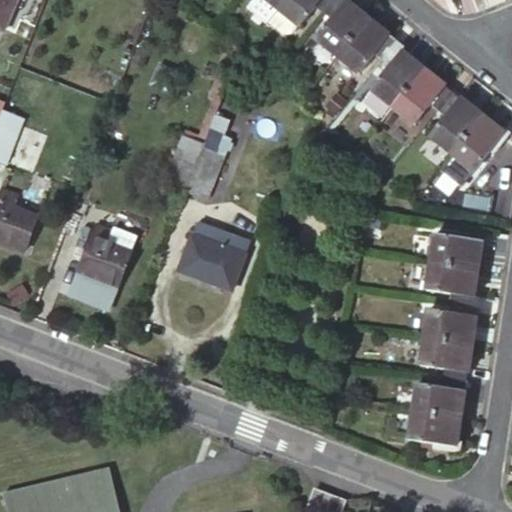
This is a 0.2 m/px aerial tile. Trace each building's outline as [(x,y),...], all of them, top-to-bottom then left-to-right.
[(14,0),(0,0),(0,28),(2,30),(14,0)] [(268,22),(277,10),(264,0),(254,0),(250,5),(251,11),(266,23),(268,22)] [(264,0),(277,10),(285,0),(264,0)] [(328,0),(285,0),(277,10),(296,26),(299,28),(317,6),(320,9),(328,0)] [(368,20),(343,0),(341,0),(328,16),(332,19),(313,41),(335,59),(368,20)] [(328,0),(320,9),(324,13),(335,0),(328,0)] [(335,0),(324,13),(328,16),(341,0),(335,0)] [(268,22),(283,34),(290,34),(296,26),(277,10),(268,22)] [(393,41),(368,20),(335,59),(356,77),(375,55),(378,58),(393,41)] [(393,41),(378,58),(382,61),(397,44),(393,41)] [(401,47),(397,44),(382,61),(386,65),(399,49),(401,47)] [(424,70),(399,49),(386,65),(385,66),(388,69),(370,91),(392,109),(424,70)] [(424,70),(392,109),(413,127),(431,105),(435,108),(449,91),(424,70)] [(10,81),(8,85),(0,105),(22,114),(29,116),(37,92),(10,81)] [(453,94),(449,91),(435,108),(439,111),(453,94)] [(457,97),(453,94),(439,111),(443,115),(457,97)] [(482,118),(457,97),(443,115),(446,118),(428,139),(450,157),(482,118)] [(0,105),(0,106),(0,160),(3,162),(22,114),(0,105)] [(507,139),(482,118),(450,157),(452,159),(468,173),(471,175),(489,153),(493,156),(507,139)] [(164,179),(184,187),(197,154),(202,140),(183,133),(164,179)] [(197,154),(184,187),(202,194),(216,162),(197,154)] [(468,173),(452,159),(444,168),(461,183),(468,173)] [(0,188),(0,239),(22,248),(34,216),(10,206),(14,194),(0,188)] [(280,232),(288,207),(274,203),(266,228),(280,232)] [(104,238),(109,226),(95,220),(77,266),(113,281),(127,248),(104,238)] [(246,239),(199,220),(193,234),(190,233),(177,265),(227,286),(246,239)] [(111,222),(109,226),(104,238),(127,248),(134,231),(111,222)] [(432,236),(428,264),(478,271),(483,239),(461,236),(460,240),(432,236)] [(478,271),(428,264),(424,291),(452,296),(451,300),(456,301),(473,303),(478,271)] [(473,303),(456,301),(456,306),(478,309),(479,304),(473,303)] [(426,310),(422,338),(472,346),(477,314),(455,310),(454,315),(426,310)] [(472,346),(422,338),(418,366),(446,370),(445,375),(468,378),(472,346)] [(414,384),(410,412),(461,419),(466,387),(443,384),(443,388),(414,384)] [(461,419),(410,412),(406,440),(434,444),(434,448),(456,452),(461,419)] [(0,487),(7,511),(79,511),(116,501),(115,495),(103,454),(0,483),(0,487)] [(338,511),(343,500),(313,489),(308,502),(333,511),(338,511)] [(116,501),(79,511),(115,511),(119,511),(116,501)]
